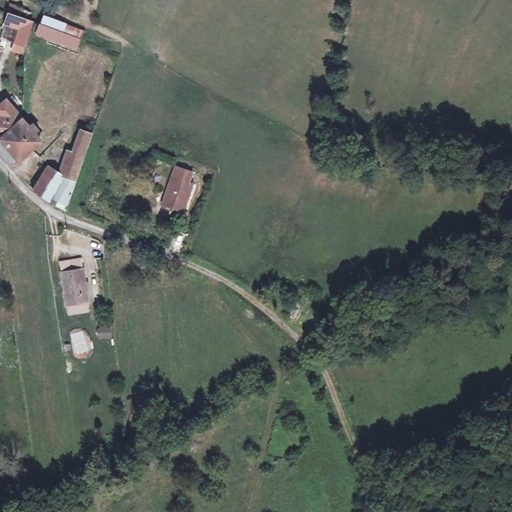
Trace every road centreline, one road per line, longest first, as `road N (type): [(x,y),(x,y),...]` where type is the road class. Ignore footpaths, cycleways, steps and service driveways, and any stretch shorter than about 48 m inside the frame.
road 1 (track): [(191,264),(239,289),(303,342),(341,410),(372,511)]
road 2 (unclassified): [(0,162),(58,213),(191,264)]
